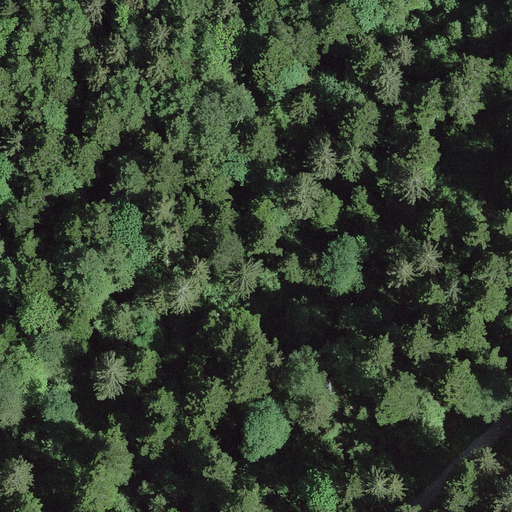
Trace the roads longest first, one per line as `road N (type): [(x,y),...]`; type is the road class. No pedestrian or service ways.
road 1 (track): [(0,273),(156,141)]
road 2 (track): [(511,409),(406,511)]
